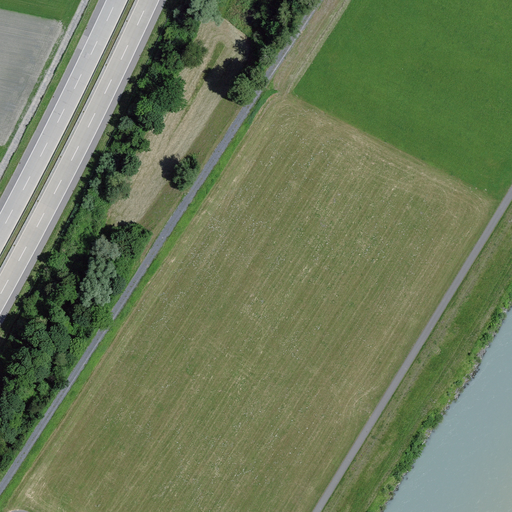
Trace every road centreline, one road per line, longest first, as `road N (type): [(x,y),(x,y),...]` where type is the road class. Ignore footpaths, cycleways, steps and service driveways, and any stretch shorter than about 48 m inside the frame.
road 1 (track): [(321,0),(0,492)]
road 2 (track): [(511,193),(318,511)]
road 3 (motorway): [(0,294),(148,0)]
road 4 (motorway): [(116,0),(0,232)]
road 5 (track): [(0,177),(88,0)]
